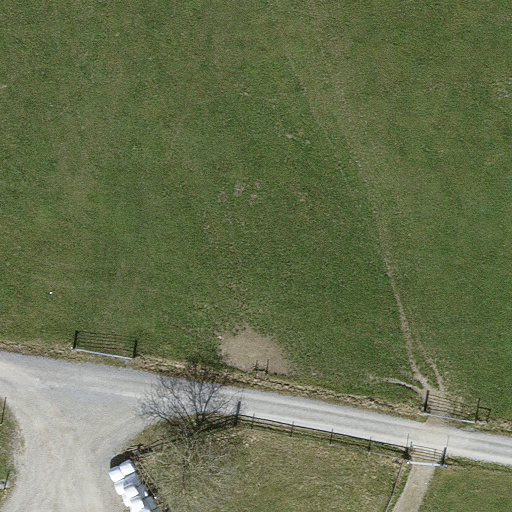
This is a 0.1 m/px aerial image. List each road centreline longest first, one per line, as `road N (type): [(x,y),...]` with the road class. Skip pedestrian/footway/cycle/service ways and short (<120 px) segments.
road 1 (track): [(511,458),(0,375)]
road 2 (track): [(25,511),(67,450),(76,387)]
